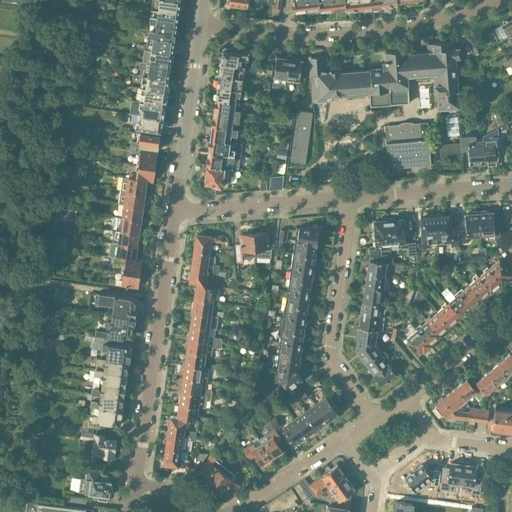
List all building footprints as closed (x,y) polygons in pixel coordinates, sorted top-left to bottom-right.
[(150,10),(178,14),(180,0),(178,0),(151,0),(151,7),(146,6),(146,9),(150,10)] [(274,10),(280,10),(281,0),(268,0),(268,4),(275,5),(274,10)] [(313,12),(320,11),(318,0),(293,0),(293,1),(294,11),(299,10),(301,12),(304,12),(305,10),(312,9),(313,12)] [(318,0),(320,11),(325,10),(326,11),(330,11),(331,9),(338,9),(338,11),(346,10),(344,0),(318,0)] [(357,9),(365,8),(365,10),(372,9),(372,7),(371,0),(344,0),(346,10),(351,9),(353,11),(355,10),(357,9)] [(371,0),(372,7),(372,9),(378,8),(378,6),(387,5),(389,6),(392,6),(393,5),(397,4),(396,0),(371,0)] [(144,21),(151,22),(176,26),(178,14),(150,10),(149,18),(148,18),(148,17),(144,16),(144,15),(138,14),(136,17),(135,20),(144,21)] [(502,26),(507,36),(511,33),(511,19),(509,22),(508,20),(505,20),(504,21),(503,23),(504,24),(502,26)] [(176,27),(176,26),(151,22),(150,28),(143,27),(142,34),(149,35),(174,39),(175,33),(178,33),(178,28),(176,27)] [(172,53),(174,39),(149,35),(148,43),(144,42),(144,44),(138,44),(138,48),(145,49),(172,53)] [(324,57),(310,58),(314,101),(334,99),(333,94),(341,94),(341,96),(370,94),(371,106),(409,103),(408,88),(408,80),(435,78),(436,85),(437,84),(439,109),(459,108),(456,57),(462,57),(461,48),(455,48),(454,42),(427,43),(427,52),(404,53),(404,50),(386,52),(387,57),(386,57),(386,61),(383,61),(383,68),(340,71),(340,70),(325,72),(324,57)] [(478,42),(470,45),(475,55),(481,51),(478,42)] [(226,47),(225,47),(222,48),(222,49),(222,55),(220,56),(219,60),(221,62),(244,66),(246,66),(247,60),(248,60),(249,53),(238,52),(239,49),(226,47)] [(14,48),(12,58),(0,56),(0,71),(15,73),(19,49),(14,48)] [(174,55),(172,53),(145,49),(143,61),(146,61),(170,65),(171,61),(173,59),(174,55)] [(282,58),(277,57),(272,87),(285,88),(286,79),(289,59),(289,57),(284,56),(282,58)] [(302,60),(295,59),(294,58),(289,57),(289,59),(286,79),(292,80),(292,82),(299,83),(302,60)] [(139,68),(143,68),(142,74),(168,78),(169,78),(170,77),(171,72),(170,70),(170,65),(146,61),(143,61),(140,61),(139,68)] [(244,71),(244,66),(221,62),(220,67),(218,68),(217,73),(219,74),(239,77),(243,78),(244,71)] [(168,78),(169,78),(168,78),(142,74),(141,87),(141,88),(167,91),(169,90),(169,85),(168,83),(168,78)] [(217,86),(217,87),(238,90),(239,83),(242,83),(243,80),(247,80),(247,78),(243,78),(239,77),(219,74),(218,80),(217,80),(217,86)] [(214,97),(216,98),(215,99),(241,103),(241,102),(236,102),(236,98),(240,99),(241,93),(237,93),(238,90),(217,87),(217,92),(214,93),(214,97)] [(479,90),(483,96),(489,92),(485,87),(479,90)] [(166,92),(167,91),(141,88),(139,100),(165,104),(165,103),(167,102),(167,98),(166,96),(166,92)] [(281,98),(281,102),(276,101),(276,108),(282,109),(284,98),(281,98)] [(469,98),(461,103),(464,107),(472,103),(469,98)] [(130,113),(138,114),(163,117),(165,116),(166,111),(164,109),(165,104),(139,100),(132,99),(130,113)] [(241,103),(215,99),(214,113),(240,117),(241,110),(240,110),(241,103)] [(477,108),(482,105),(479,99),(474,102),(477,108)] [(298,110),(298,111),(290,161),(305,163),(313,112),(298,110)] [(210,123),(212,124),(212,125),(235,128),(236,122),(239,123),(240,117),(214,113),(213,117),(211,118),(210,123)] [(163,118),(163,117),(138,114),(136,127),(161,131),(161,126),(162,126),(164,124),(164,120),(163,118)] [(56,119),(54,131),(67,134),(69,121),(56,119)] [(428,122),(385,125),(388,167),(431,164),(428,122)] [(498,125),(498,127),(499,131),(506,129),(508,128),(506,122),(503,123),(498,125)] [(243,130),(235,128),(212,125),(210,138),(235,142),(236,135),(242,136),(243,130)] [(483,142),(484,150),(485,162),(488,162),(488,165),(496,164),(496,161),(500,161),(500,164),(501,164),(501,161),(499,132),(499,131),(498,127),(483,135),(483,137),(475,138),(475,143),(483,142)] [(501,161),(507,161),(504,135),(507,134),(506,129),(499,131),(499,132),(501,161)] [(131,145),(158,149),(159,143),(160,142),(161,138),(160,137),(160,135),(140,132),(139,140),(137,141),(131,140),(130,145),(131,145)] [(484,162),(485,162),(484,150),(483,142),(475,143),(475,138),(474,135),(460,136),(461,144),(462,150),(468,149),(469,163),(477,162),(478,164),(478,165),(481,165),(483,165),(484,164),(484,162)] [(210,138),(210,139),(208,140),(207,145),(209,146),(208,152),(240,156),(240,155),(241,155),(242,145),(241,145),(242,143),(235,142),(210,138)] [(78,153),(79,145),(70,144),(69,152),(78,153)] [(442,156),(462,154),(462,150),(461,144),(441,146),(442,156)] [(276,157),(286,159),(287,150),(278,148),(276,157)] [(140,151),(138,164),(156,166),(157,154),(140,151)] [(208,152),(206,165),(228,168),(230,168),(238,169),(240,156),(208,152)] [(284,173),(286,164),(279,161),(276,170),(284,173)] [(154,179),(156,166),(138,164),(136,177),(154,179)] [(206,173),(205,181),(204,182),(206,185),(207,184),(213,185),(213,186),(222,187),(223,181),(228,182),(230,168),(228,168),(206,165),(205,173),(206,173)] [(256,183),(257,175),(236,172),(235,180),(256,183)] [(153,181),(154,179),(136,177),(123,175),(121,188),(145,191),(146,180),(153,181)] [(269,190),(282,189),(284,175),(271,176),(269,190)] [(119,202),(125,203),(143,205),(145,191),(121,188),(119,202)] [(125,203),(123,216),(141,219),(143,205),(125,203)] [(74,220),(76,210),(62,208),(61,218),(74,220)] [(474,235),(481,235),(479,213),(479,211),(472,212),(472,214),(465,214),(466,229),(460,230),(461,243),(468,243),(467,239),(474,238),(474,235)] [(479,213),(481,235),(487,234),(487,237),(494,236),(494,240),(501,240),(500,229),(494,230),(493,212),(486,213),(486,211),(479,211),(479,213)] [(424,245),(438,244),(436,217),(436,214),(428,215),(428,217),(421,218),(422,238),(418,238),(419,249),(424,249),(424,245)] [(442,214),(436,214),(436,217),(438,244),(452,243),(452,247),(460,246),(458,226),(451,226),(450,215),(442,216),(442,214)] [(115,229),(121,230),(139,232),(141,219),(123,216),(115,215),(113,228),(115,229)] [(382,243),(391,242),(389,220),(389,218),(383,219),(381,221),(375,221),(372,224),(372,227),(375,229),(375,231),(373,233),(373,237),(376,239),(377,250),(370,251),(370,258),(382,257),(381,247),(383,247),(382,243)] [(389,218),(389,220),(391,242),(399,241),(399,245),(401,245),(401,248),(409,248),(409,255),(416,255),(415,244),(405,244),(404,236),(406,235),(406,231),(404,230),(404,226),(405,225),(405,221),(403,219),(395,220),(394,218),(389,218)] [(60,222),(58,232),(66,233),(67,226),(70,227),(71,224),(60,222)] [(298,235),(297,241),(315,244),(317,244),(320,226),(311,224),(311,226),(309,226),(308,228),(304,227),(304,229),(297,228),(296,234),(298,235)] [(119,243),(137,245),(139,232),(121,230),(115,229),(113,242),(119,243)] [(284,240),(286,241),(288,230),(281,229),(279,239),(284,240)] [(271,249),(273,249),(272,242),(268,243),(268,232),(254,233),(256,257),(259,258),(264,258),(267,258),(271,258),(271,249)] [(236,244),(237,262),(243,262),(243,258),(256,257),(254,233),(240,234),(241,244),(236,244)] [(196,235),(194,250),(208,252),(210,242),(222,241),(222,235),(211,236),(198,234),(196,235)] [(57,248),(65,250),(67,238),(59,237),(57,248)] [(314,250),(315,244),(297,241),(295,241),(294,247),(296,247),(295,254),(313,256),(315,257),(316,250),(314,250)] [(135,259),(135,258),(137,245),(119,243),(113,242),(111,242),(109,256),(111,256),(113,256),(115,257),(117,257),(135,259)] [(56,250),(55,259),(64,260),(65,252),(56,250)] [(206,269),(208,252),(194,250),(192,267),(206,269)] [(291,267),(311,269),(312,263),(314,264),(315,257),(313,256),(295,254),(294,260),(292,260),(291,267)] [(124,263),(123,272),(140,274),(142,259),(135,258),(135,259),(117,257),(115,257),(114,267),(115,267),(117,268),(118,267),(120,267),(121,266),(122,265),(123,264),(124,263)] [(480,265),(484,262),(479,257),(473,259),(478,264),(480,265)] [(508,271),(508,270),(499,259),(489,268),(501,282),(501,283),(500,283),(502,285),(508,279),(507,277),(510,274),(508,271)] [(384,276),(385,269),(388,269),(388,263),(370,260),(369,266),(367,266),(366,271),(368,272),(368,274),(384,276)] [(501,282),(489,268),(487,266),(483,270),(484,272),(479,276),(491,291),(492,291),(494,291),(497,288),(497,286),(500,283),(501,283),(501,282)] [(192,267),(190,282),(196,283),(204,284),(212,285),(213,275),(211,274),(212,270),(212,269),(206,268),(206,269),(192,267)] [(310,275),(311,269),(291,267),(290,272),(292,273),(291,279),(309,282),(311,282),(312,275),(310,275)] [(123,272),(122,279),(121,284),(138,287),(140,274),(123,272)] [(366,281),(366,286),(382,289),(389,290),(390,284),(386,283),(387,277),(384,276),(368,274),(366,275),(365,279),(366,281)] [(475,280),(469,285),(480,299),(481,298),(483,298),(486,295),(486,293),(489,291),(490,292),(491,291),(479,276),(477,275),(473,279),(475,280)] [(288,285),(287,292),(307,295),(308,289),(310,289),(311,282),(309,282),(291,279),(290,286),(288,285)] [(204,284),(196,283),(196,285),(194,298),(213,301),(219,302),(220,289),(215,288),(203,286),(204,284)] [(480,299),(469,285),(463,290),(462,289),(457,292),(470,307),(475,303),(477,304),(480,301),(480,299)] [(381,295),(382,289),(366,286),(365,287),(364,288),(363,291),(365,293),(363,301),(380,304),(380,302),(382,302),(384,296),(381,295)] [(449,302),(460,316),(461,315),(462,316),(465,315),(467,312),(466,311),(470,307),(457,292),(454,288),(450,291),(450,292),(445,297),(449,302)] [(47,303),(63,305),(65,291),(49,289),(47,303)] [(408,305),(413,293),(406,292),(404,291),(402,304),(408,305)] [(306,301),(307,295),(287,292),(286,298),(289,298),(288,305),(305,307),(307,308),(308,301),(306,301)] [(114,305),(113,313),(134,316),(134,315),(136,315),(137,310),(135,308),(137,298),(97,293),(96,302),(114,305)] [(211,315),(213,301),(194,298),(192,312),(211,315)] [(361,312),(361,314),(384,317),(385,310),(387,310),(388,305),(380,304),(363,301),(362,307),(360,308),(360,311),(361,312)] [(449,302),(447,304),(446,302),(442,306),(443,307),(437,312),(448,326),(449,325),(451,326),(454,322),(454,321),(458,317),(460,316),(449,302)] [(284,311),(283,317),(303,320),(304,314),(306,315),(307,308),(305,307),(288,305),(287,311),(284,311)] [(192,312),(190,325),(209,328),(217,329),(219,316),(216,315),(211,315),(192,312)] [(426,319),(427,321),(440,335),(440,334),(440,333),(443,331),(445,331),(448,328),(448,326),(437,312),(431,317),(430,316),(426,319)] [(134,318),(134,316),(113,313),(112,320),(109,320),(108,327),(111,327),(110,333),(96,331),(95,335),(113,338),(113,336),(127,338),(128,336),(131,336),(133,324),(135,324),(136,319),(134,318)] [(359,319),(360,321),(359,327),(377,330),(382,331),(385,317),(384,317),(361,314),(361,315),(359,316),(359,319)] [(303,326),(303,320),(283,317),(283,321),(281,321),(280,329),(284,330),(301,333),(304,333),(305,326),(303,326)] [(418,329),(429,344),(431,345),(430,343),(434,340),(436,341),(439,337),(439,336),(440,335),(427,321),(421,326),(420,324),(416,328),(418,329)] [(208,336),(209,328),(190,325),(189,339),(221,343),(222,338),(208,336)] [(356,344),(375,342),(377,330),(359,327),(359,329),(357,330),(356,333),(358,334),(356,344)] [(429,344),(418,329),(403,341),(407,346),(410,343),(415,349),(416,348),(419,352),(423,349),(424,350),(431,345),(429,344)] [(281,336),(280,342),(300,345),(300,340),(303,340),(304,333),(301,333),(284,330),(283,336),(281,336)] [(112,344),(113,338),(95,335),(94,342),(103,343),(101,357),(128,361),(128,360),(130,360),(131,356),(129,354),(130,347),(112,344)] [(189,339),(187,352),(206,355),(211,356),(213,347),(221,348),(221,343),(189,339)] [(400,341),(395,345),(401,353),(406,348),(400,341)] [(299,351),(300,345),(280,342),(279,349),(281,349),(280,355),(298,358),(300,358),(301,352),(299,351)] [(380,353),(380,352),(375,345),(375,342),(356,344),(356,349),(355,349),(361,357),(361,359),(363,361),(365,362),(365,363),(380,353)] [(414,357),(406,348),(401,353),(408,361),(414,357)] [(372,372),(373,374),(385,365),(388,363),(391,361),(383,350),(380,352),(380,353),(365,363),(369,368),(369,370),(371,372),(372,372)] [(204,368),(206,355),(187,352),(185,365),(204,368)] [(499,363),(508,374),(511,370),(511,355),(510,354),(499,363)] [(276,368),(278,369),(296,371),(297,366),(299,366),(300,358),(298,358),(280,355),(279,362),(277,361),(276,368)] [(95,368),(108,370),(126,373),(128,361),(101,357),(96,356),(95,363),(95,368)] [(380,385),(384,382),(385,383),(391,378),(391,377),(398,372),(394,367),(392,368),(388,363),(385,365),(373,374),(374,376),(374,377),(376,380),(378,381),(380,385)] [(497,384),(508,374),(499,363),(488,372),(488,373),(497,384)] [(209,369),(204,368),(185,365),(183,379),(207,382),(209,369)] [(125,378),(126,373),(108,370),(95,368),(93,381),(124,385),(125,384),(127,383),(127,379),(125,378)] [(287,390),(288,389),(292,395),(293,394),(303,386),(300,381),(302,380),(296,372),(297,371),(296,371),(278,369),(276,381),(281,382),(287,390)] [(485,393),(497,384),(488,373),(476,382),(483,390),(485,393)] [(207,382),(183,379),(181,392),(205,396),(205,395),(205,391),(206,391),(207,382)] [(472,385),(467,379),(456,388),(465,399),(474,392),(476,394),(475,394),(479,399),(482,397),(481,397),(485,393),(483,390),(476,382),(472,385)] [(104,395),(123,398),(123,393),(125,392),(126,388),(124,387),(124,385),(93,381),(92,387),(91,393),(104,395)] [(307,387),(298,393),(302,398),(310,392),(307,387)] [(463,419),(464,419),(469,420),(474,420),(476,408),(470,407),(467,407),(466,411),(465,411),(454,410),(453,409),(465,399),(456,388),(436,404),(437,405),(435,407),(442,415),(444,415),(445,415),(448,413),(452,418),(455,418),(455,421),(463,422),(463,419)] [(205,396),(181,392),(179,406),(198,408),(205,409),(206,400),(204,400),(205,396)] [(93,405),(121,410),(123,398),(104,395),(91,393),(90,405),(93,405)] [(315,404),(327,421),(328,423),(336,418),(334,416),(338,413),(335,409),(338,408),(331,398),(329,400),(326,396),(321,399),(321,400),(315,404)] [(328,423),(327,421),(315,404),(304,411),(316,428),(319,426),(321,428),(328,423)] [(121,410),(93,405),(91,419),(91,420),(101,422),(119,424),(120,417),(122,416),(123,412),(121,410)] [(177,419),(185,420),(196,422),(198,408),(179,406),(177,417),(177,419)] [(511,432),(511,431),(511,409),(494,407),(492,429),(511,432)] [(313,430),(316,428),(304,411),(293,419),(307,438),(314,433),(313,430)] [(182,435),(185,420),(177,419),(177,417),(170,416),(168,433),(182,435)] [(274,417),(269,421),(274,429),(275,429),(280,426),(274,417)] [(294,443),(298,440),(300,443),(307,438),(293,419),(287,423),(287,422),(282,425),(285,429),(283,431),(289,440),(291,439),(294,443)] [(281,451),(275,441),(281,438),(275,429),(274,429),(269,421),(263,424),(269,432),(258,439),(271,458),(281,451)] [(91,454),(104,456),(105,458),(110,458),(111,457),(114,458),(115,449),(118,447),(118,444),(116,442),(117,439),(110,438),(111,435),(82,431),(81,436),(94,438),(91,454)] [(234,438),(229,431),(225,437),(231,442),(234,438)] [(182,435),(168,433),(166,449),(180,451),(185,451),(187,452),(189,440),(189,436),(182,435)] [(251,441),(252,443),(242,449),(249,459),(254,455),(261,465),(271,458),(258,439),(257,437),(251,441)] [(185,451),(180,451),(166,449),(164,463),(165,464),(189,467),(190,462),(184,461),(185,451)] [(199,453),(202,461),(208,454),(199,453)] [(199,471),(216,484),(228,468),(221,462),(222,460),(218,456),(217,457),(212,453),(199,471)] [(443,467),(440,489),(451,490),(451,485),(461,487),(464,462),(458,461),(458,463),(451,462),(450,468),(443,467)] [(472,488),(472,492),(480,493),(482,478),(475,477),(477,465),(469,464),(470,462),(464,462),(461,487),(472,488)] [(423,463),(405,476),(407,479),(406,480),(412,488),(413,487),(415,489),(430,479),(433,483),(439,484),(441,470),(431,469),(429,471),(423,463)] [(337,464),(309,484),(305,478),(298,482),(302,487),(310,501),(323,491),(321,488),(327,484),(335,495),(331,497),(330,500),(329,505),(339,506),(348,507),(351,492),(355,489),(348,480),(337,464)] [(111,481),(109,481),(109,476),(108,474),(101,473),(102,470),(87,468),(86,478),(83,478),(81,491),(89,492),(89,493),(99,494),(98,499),(107,500),(108,495),(111,494),(112,494),(112,488),(110,486),(111,481)] [(239,476),(228,468),(216,484),(233,497),(241,486),(237,483),(240,480),(239,476)] [(302,487),(298,482),(293,486),(306,505),(311,502),(310,501),(302,487)] [(291,487),(285,490),(295,506),(298,505),(295,500),(298,498),(291,487)] [(295,506),(285,490),(280,494),(288,507),(295,506)] [(288,507),(280,494),(275,497),(282,509),(288,507)] [(69,495),(68,502),(86,504),(86,497),(69,495)] [(89,511),(90,509),(92,509),(26,500),(27,497),(22,496),(21,509),(24,510),(23,511),(89,511)] [(282,509),(275,497),(270,501),(275,510),(279,509),(281,509),(282,509)] [(416,511),(411,511),(412,503),(405,502),(405,501),(401,500),(401,501),(396,501),(394,511),(416,511)] [(275,510),(270,501),(264,504),(269,511),(273,511),(275,510)]
